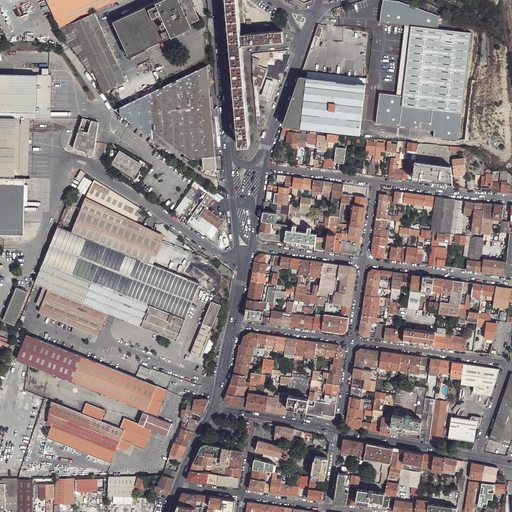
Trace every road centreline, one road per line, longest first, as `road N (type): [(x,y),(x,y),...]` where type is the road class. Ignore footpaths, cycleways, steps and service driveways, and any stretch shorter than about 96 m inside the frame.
road 1 (residential): [(475,457),(503,362),(350,342)]
road 2 (residential): [(96,172),(238,261)]
road 3 (tertiary): [(217,0),(231,155)]
road 4 (residential): [(363,261),(511,282)]
road 5 (residential): [(475,457),(337,431)]
road 6 (residential): [(511,199),(375,182)]
